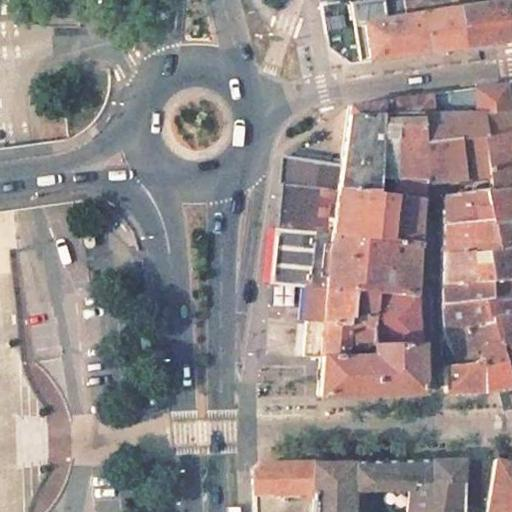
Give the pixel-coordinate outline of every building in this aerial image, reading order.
[(345,0),(320,4),(325,43),(346,59),(351,58),(409,50),(402,0),(345,0)] [(456,0),(402,0),(409,50),(425,48),(463,43),(456,0)] [(456,0),(463,43),(479,41),(488,39),(484,6),(492,4),(491,0),(456,0)] [(511,0),(491,0),(492,4),(499,3),(504,37),(511,35),(511,0)] [(492,4),(484,6),(488,39),(504,37),(499,3),(492,4)] [(477,86),(446,90),(450,113),(452,113),(454,120),(463,176),(460,175),(461,183),(468,182),(467,176),(472,175),(486,175),(486,180),(488,189),(490,190),(511,186),(511,140),(511,134),(507,110),(503,82),(477,86)] [(424,93),(391,98),(391,113),(412,114),(418,176),(425,176),(426,180),(441,179),(460,175),(463,176),(454,120),(452,113),(450,113),(446,90),(424,93)] [(363,101),(347,103),(337,164),(418,176),(412,114),(391,113),(379,113),(379,99),(363,101)] [(337,164),(277,161),(276,173),(276,183),(336,186),(337,164)] [(418,176),(337,164),(336,186),(419,199),(420,191),(417,190),(418,176)] [(336,186),(276,183),(272,207),(268,228),(329,233),(336,186)] [(419,199),(336,186),(329,233),(417,241),(418,221),(419,199)] [(488,189),(441,195),(441,211),(441,225),(511,216),(511,186),(490,190),(488,189)] [(511,216),(441,225),(441,251),(479,247),(483,249),(511,245),(511,216)] [(329,233),(268,228),(267,256),(266,283),(302,284),(322,285),(329,233)] [(92,233),(86,230),(81,233),(83,246),(86,250),(93,248),(94,243),(92,233)] [(417,241),(329,233),(322,285),(372,289),(414,292),(416,267),(417,241)] [(479,247),(441,251),(441,275),(440,301),(483,298),(511,295),(511,245),(483,249),(479,247)] [(322,285),(302,284),(302,316),(318,317),(342,318),(343,312),(370,313),(372,289),(322,285)] [(414,292),(372,289),(370,313),(369,341),(418,340),(416,314),(414,292)] [(511,295),(483,298),(486,323),(489,322),(511,316),(511,295)] [(483,298),(440,301),(441,332),(442,334),(486,323),(483,298)] [(342,318),(318,317),(317,353),(368,355),(369,341),(370,313),(343,312),(342,318)] [(318,317),(302,316),(300,352),(317,353),(318,317)] [(511,316),(489,322),(497,344),(500,343),(511,339),(511,316)] [(486,323),(442,334),(447,342),(452,352),(467,346),(478,350),(497,344),(489,322),(486,323)] [(511,339),(500,343),(511,380),(511,339)] [(418,340),(369,341),(368,355),(317,353),(315,392),(378,391),(418,390),(418,340)] [(497,344),(478,350),(480,388),(511,380),(500,343),(497,344)] [(467,346),(452,352),(459,362),(442,362),(444,390),(480,388),(478,350),(467,346)] [(511,511),(511,462),(510,462),(493,457),(489,475),(481,505),(480,511),(511,511)] [(377,460),(311,461),(311,511),(460,511),(463,459),(377,460)] [(311,511),(311,461),(257,461),(248,469),(251,511),(311,511)]
